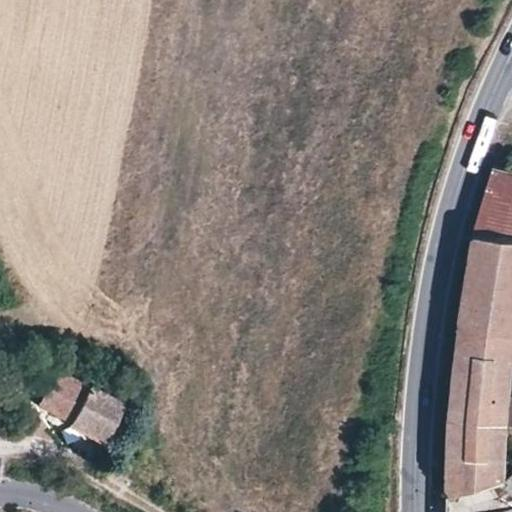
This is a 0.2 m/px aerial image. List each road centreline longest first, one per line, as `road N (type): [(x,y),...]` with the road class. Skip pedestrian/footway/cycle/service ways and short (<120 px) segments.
road 1 (tertiary): [(415,511),(423,364),(439,259),(468,157),(511,55)]
road 2 (track): [(163,0),(110,284)]
road 3 (track): [(155,511),(68,462),(0,448)]
